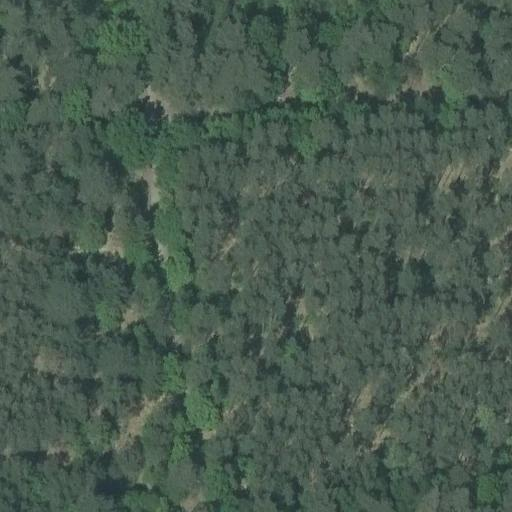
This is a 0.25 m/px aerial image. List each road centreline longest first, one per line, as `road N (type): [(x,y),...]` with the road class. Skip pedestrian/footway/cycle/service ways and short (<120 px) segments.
road 1 (track): [(204,511),(139,135)]
road 2 (track): [(511,111),(139,135)]
road 3 (track): [(139,135),(0,153)]
road 4 (track): [(139,135),(119,0)]
